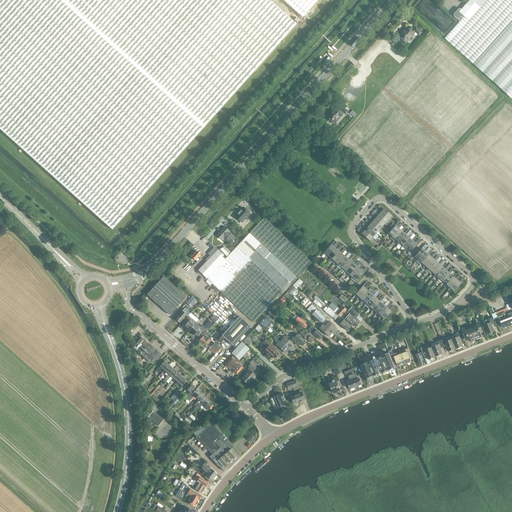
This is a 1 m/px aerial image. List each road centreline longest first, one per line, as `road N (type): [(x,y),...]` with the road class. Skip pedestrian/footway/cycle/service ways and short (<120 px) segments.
road 1 (tertiary): [(125,281),(147,273),(394,0)]
road 2 (residential): [(412,324),(452,307),(474,283),(376,200),(350,233),(409,315)]
road 3 (tertiary): [(272,437),(511,336)]
road 4 (secondary): [(117,511),(129,425),(121,371),(96,305)]
road 5 (residential): [(248,408),(285,373),(412,324)]
road 6 (tertiary): [(248,408),(132,308),(125,281)]
